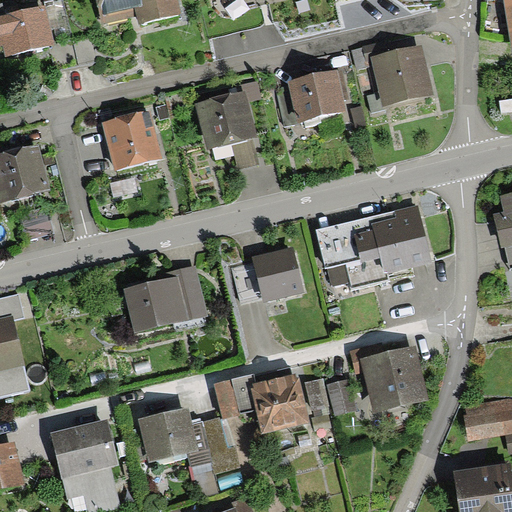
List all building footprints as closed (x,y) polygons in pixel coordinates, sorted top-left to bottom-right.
[(170,0),(90,0),(96,38),(174,26),(170,0)] [(243,0),(247,11),(294,0),(243,0)] [(40,14),(0,20),(0,74),(49,66),(40,14)] [(418,53),(373,65),(384,105),(428,93),(418,53)] [(341,110),(333,79),(288,91),(297,122),(341,110)] [(242,103),(199,115),(209,150),(252,138),(242,103)] [(145,121),(107,130),(115,167),(154,158),(145,121)] [(46,192),(37,152),(0,160),(0,200),(0,202),(46,192)] [(511,204),(492,209),(505,267),(511,265),(511,204)] [(419,206),(371,217),(384,274),(388,273),(432,263),(419,206)] [(371,217),(316,230),(325,268),(328,268),(333,287),(351,283),(352,291),(390,283),(388,273),(384,274),(371,217)] [(290,249),(229,264),(240,306),(301,291),(290,249)] [(187,267),(123,287),(139,337),(202,317),(187,267)] [(11,323),(0,325),(0,382),(21,378),(11,323)] [(421,402),(407,341),(353,354),(367,415),(421,402)] [(291,367),(250,380),(265,429),(306,416),(291,367)] [(344,378),(324,383),(332,417),(352,412),(344,378)] [(511,400),(462,410),(468,441),(511,433),(511,400)] [(194,452),(181,402),(130,415),(143,465),(194,452)] [(91,511),(128,501),(103,412),(44,429),(67,511),(91,511)] [(226,413),(200,420),(214,471),(240,464),(226,413)] [(0,508),(26,501),(8,443),(0,445),(0,508)] [(511,511),(511,461),(454,471),(461,511),(511,511)] [(237,511),(234,503),(209,511),(237,511)]
